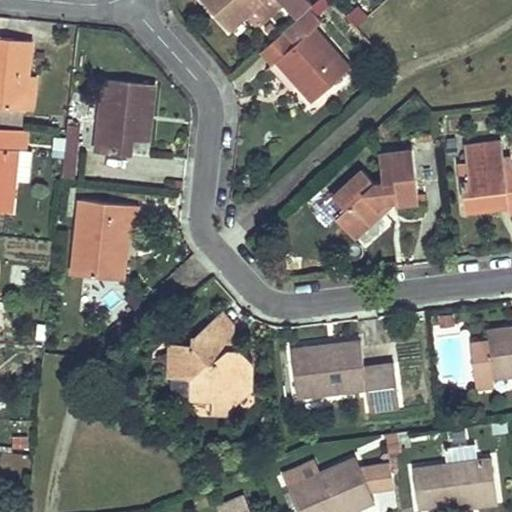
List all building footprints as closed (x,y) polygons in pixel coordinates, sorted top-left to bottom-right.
[(203,0),(230,29),(248,13),(258,26),(283,3),(290,10),(300,0),(203,0)] [(314,3),(311,0),(300,0),(290,10),(297,18),(314,3)] [(285,29),(261,51),(273,64),(280,57),(302,80),(297,83),(313,101),(351,66),(315,25),(296,42),(285,29)] [(33,40),(0,36),(0,106),(26,109),(30,75),(33,40)] [(38,76),(30,75),(26,109),(35,110),(38,76)] [(154,86),(104,79),(97,150),(130,155),(132,136),(142,138),(144,114),(151,115),(154,86)] [(151,115),(144,114),(142,138),(149,139),(151,115)] [(0,127),(0,131),(21,134),(20,149),(27,151),(29,130),(0,127)] [(21,134),(0,131),(0,208),(14,210),(20,149),(21,134)] [(502,140),(465,144),(468,161),(470,180),(462,180),(465,202),(508,197),(510,206),(510,211),(511,210),(511,169),(506,170),(504,155),(502,140)] [(345,207),(335,217),(354,237),(383,212),(379,209),(392,196),(393,202),(419,200),(413,148),(380,152),(383,179),(374,180),(363,168),(334,195),(345,207)] [(468,161),(460,161),(462,180),(470,180),(468,161)] [(508,197),(465,202),(466,210),(510,206),(508,197)] [(139,204),(81,199),(73,274),(119,278),(121,258),(127,258),(130,225),(137,226),(139,204)] [(127,258),(121,258),(119,278),(125,279),(127,258)] [(236,322),(224,310),(218,315),(230,327),(221,334),(233,347),(236,322)] [(193,344),(174,342),(173,376),(191,377),(191,392),(214,392),(214,401),(213,410),(231,411),(232,401),(248,386),(252,389),(252,372),(246,365),(252,359),(241,346),(233,347),(221,334),(230,327),(218,315),(197,335),(192,335),(193,344)] [(511,327),(501,329),(502,339),(489,341),(471,343),(473,365),(492,363),(493,376),(511,373),(511,327)] [(501,329),(488,330),(489,341),(502,339),(501,329)] [(307,344),(290,346),(296,394),(367,386),(369,408),(399,405),(394,361),(365,366),(361,342),(337,344),(337,349),(306,352),(307,344)] [(473,365),(476,389),(494,387),(493,376),(492,363),(473,365)] [(214,392),(191,392),(191,400),(214,401),(214,392)] [(493,457),(413,468),(419,505),(471,498),(498,495),(493,457)] [(283,474),(289,489),(296,505),(298,511),(347,511),(375,501),(371,492),(361,469),(357,458),(319,474),(314,461),(283,474)] [(392,465),(375,467),(378,491),(395,488),(392,465)] [(375,467),(361,469),(371,492),(378,491),(375,467)] [(282,493),(288,508),(296,505),(289,489),(282,493)] [(498,495),(471,498),(473,505),(500,502),(498,495)]
